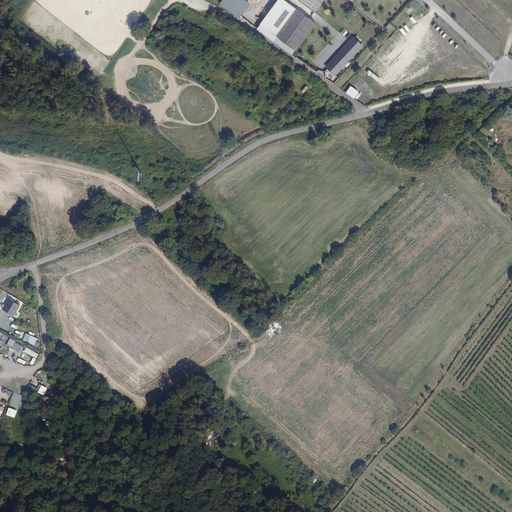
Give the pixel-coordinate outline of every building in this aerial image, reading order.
[(250,6),(241,0),(223,0),(219,5),(238,21),(250,6)] [(294,9),(280,0),(277,0),(256,30),(272,43),(275,39),(274,38),(294,9)] [(296,0),(316,14),(326,0),(296,0)] [(275,39),(272,43),(290,56),(293,52),(297,55),(317,27),(314,25),(316,22),(310,17),(308,21),(299,15),(301,11),(295,7),(294,9),(274,38),(275,39)] [(351,38),(325,66),(336,78),(364,47),(351,38)] [(350,85),(346,93),(354,98),(359,91),(350,85)] [(7,299),(2,310),(15,316),(20,305),(7,299)] [(9,330),(15,333),(19,327),(13,324),(9,330)] [(25,333),(22,341),(34,345),(37,338),(25,333)] [(25,348),(24,352),(36,358),(38,353),(25,348)] [(38,388),(31,385),(30,389),(39,393),(42,386),(39,384),(38,388)] [(236,436),(241,442),(247,435),(242,430),(236,436)] [(248,434),(247,435),(241,442),(240,442),(255,456),(262,449),(252,439),(253,438),(248,434)]
